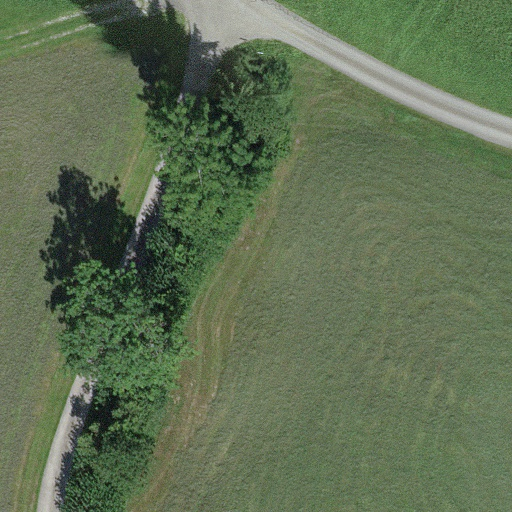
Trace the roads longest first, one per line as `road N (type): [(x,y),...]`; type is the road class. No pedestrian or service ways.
road 1 (unclassified): [(227,0),(405,91),(511,132)]
road 2 (track): [(0,45),(146,1),(180,0)]
